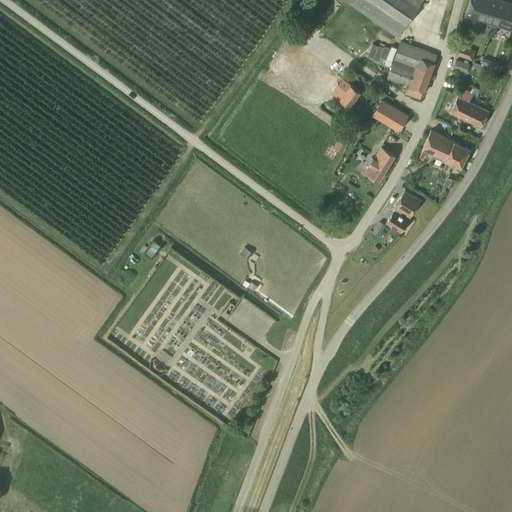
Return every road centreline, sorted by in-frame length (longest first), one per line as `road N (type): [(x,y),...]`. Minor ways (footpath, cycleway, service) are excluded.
road 1 (unclassified): [(343,252),(4,0)]
road 2 (tertiary): [(316,375),(350,321),(454,199),(511,94)]
road 3 (residential): [(343,252),(436,94),(458,0)]
road 4 (unclassified): [(236,511),(328,278)]
road 5 (tertiary): [(264,511),(316,375)]
